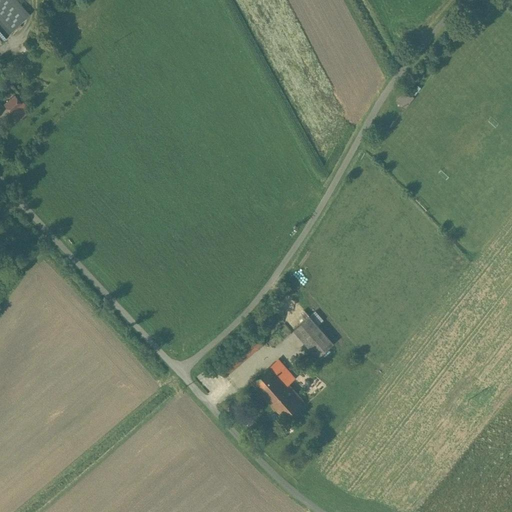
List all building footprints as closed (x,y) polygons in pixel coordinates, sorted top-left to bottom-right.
[(0,0),(0,32),(17,18),(0,0)] [(0,105),(11,96),(0,82),(0,105)] [(404,88),(395,99),(405,106),(414,96),(404,88)] [(320,320),(323,316),(313,311),(311,314),(320,320)] [(297,324),(281,341),(319,379),(335,363),(297,324)] [(260,345),(251,336),(217,368),(226,377),(260,345)] [(268,367),(246,387),(255,396),(258,393),(279,416),(297,400),(283,385),(287,381),(281,375),(277,378),(268,367)]
